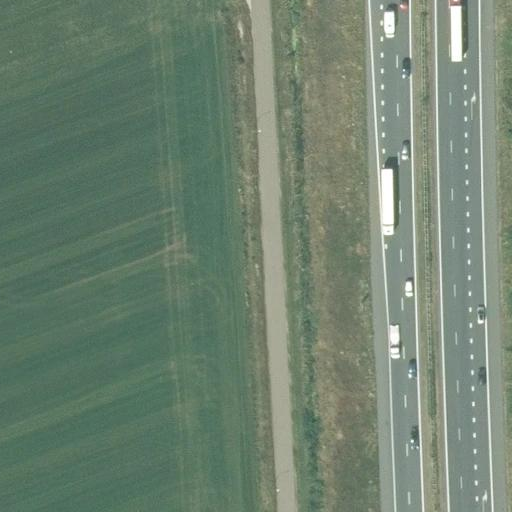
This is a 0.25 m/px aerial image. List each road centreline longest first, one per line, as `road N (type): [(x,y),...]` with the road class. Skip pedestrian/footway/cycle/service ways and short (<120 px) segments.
road 1 (unclassified): [(287,511),(259,0)]
road 2 (motorway): [(465,511),(449,0)]
road 3 (motorway): [(397,0),(408,511)]
